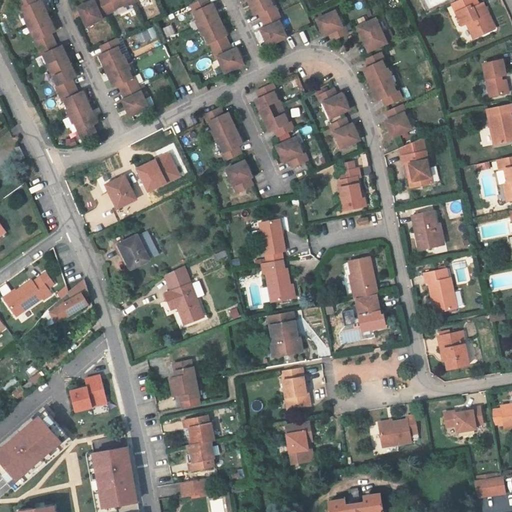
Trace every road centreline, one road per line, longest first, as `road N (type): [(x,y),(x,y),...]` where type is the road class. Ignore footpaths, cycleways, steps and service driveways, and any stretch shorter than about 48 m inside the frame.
road 1 (residential): [(70,229),(112,349),(146,511)]
road 2 (residential): [(391,228),(372,139),(345,71),(309,55),(259,73)]
road 3 (residential): [(425,383),(391,228)]
road 4 (residential): [(121,141),(61,0)]
